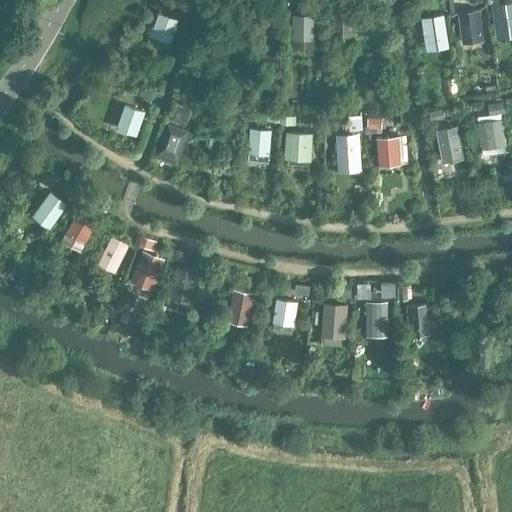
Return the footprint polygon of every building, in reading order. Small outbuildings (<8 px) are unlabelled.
[(499,21),(511,18),(511,0),(497,2),(499,21)] [(459,10),(465,41),(488,37),(482,6),(459,10)] [(338,35),(356,35),(356,10),(337,10),(338,35)] [(148,30),(170,38),(177,19),(155,11),(148,30)] [(427,47),(449,45),(447,11),(425,12),(427,47)] [(311,13),(287,13),(287,37),(311,37),(311,13)] [(145,95),(161,101),(164,91),(148,85),(145,95)] [(137,133),(147,106),(126,99),(117,126),(137,133)] [(371,115),(369,128),(381,130),(384,117),(371,115)] [(507,147),(502,116),(482,120),(487,150),(507,147)] [(249,157),(272,158),(273,125),(251,124),(249,157)] [(463,124),(438,125),(440,154),(464,153),(463,124)] [(186,130),(167,125),(157,156),(177,162),(186,130)] [(314,129),(288,128),(287,156),(313,157),(314,129)] [(337,130),(338,168),(363,167),(362,129),(337,130)] [(400,158),(395,131),(378,134),(382,161),(400,158)] [(34,212),(51,226),(70,201),(53,187),(34,212)] [(95,214),(76,202),(57,233),(76,245),(95,214)] [(119,269),(132,240),(114,231),(100,260),(119,269)] [(161,257),(141,249),(130,279),(149,286),(161,257)] [(172,296),(194,299),(199,267),(177,264),(172,296)] [(233,286),(230,319),(252,322),(256,288),(233,286)] [(274,327),(296,329),(299,297),(277,295),(274,327)] [(367,333),(391,333),(391,298),(368,297),(367,333)] [(490,297),(473,300),(476,322),(493,319),(490,297)] [(430,300),(409,301),(411,334),(432,332),(430,300)] [(347,306),(323,304),(322,329),(346,330),(347,306)]
